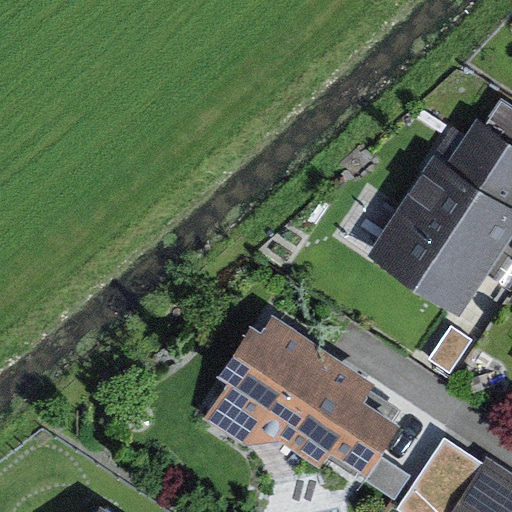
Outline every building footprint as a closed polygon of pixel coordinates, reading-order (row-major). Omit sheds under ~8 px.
[(511,126),(488,112),(469,145),(454,136),(390,244),(477,296),(511,236),(511,126)] [(359,398),(364,377),(265,311),(254,328),(245,322),(210,373),(219,379),(195,415),(237,443),(266,436),(306,463),(319,443),(361,471),(394,421),(359,398)] [(446,354),(466,368),(488,336),(468,322),(446,354)] [(511,511),(511,488),(470,462),(437,511),(511,511)] [(132,511),(117,501),(109,511),(132,511)]
